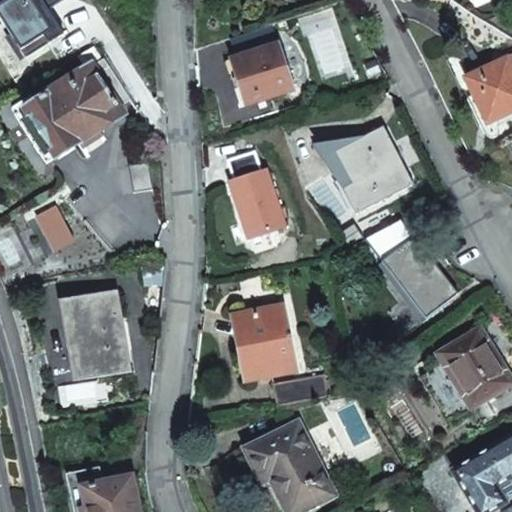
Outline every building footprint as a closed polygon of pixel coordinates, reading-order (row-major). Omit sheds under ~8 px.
[(280,44),(233,59),(248,106),(294,90),(280,44)] [(511,58),(468,79),(489,124),(511,113),(511,58)] [(49,166),(126,115),(94,66),(16,117),(49,166)] [(384,169),(380,161),(366,137),(314,145),(346,194),(331,204),(345,223),(415,185),(401,160),(384,169)] [(396,152),(380,161),(384,169),(401,160),(396,152)] [(404,220),(368,239),(401,283),(400,284),(409,297),(411,296),(427,318),(459,294),(404,220)] [(145,283),(165,285),(167,264),(154,263),(143,264),(145,283)] [(63,305),(77,379),(128,368),(115,295),(63,305)] [(285,308),(244,316),(252,356),(243,358),(247,383),(297,373),(285,308)] [(252,356),(244,316),(235,318),(243,358),(252,356)] [(511,381),(481,331),(441,355),(474,407),(511,384),(511,381)] [(279,409),(330,399),(325,377),(274,388),(279,409)] [(298,423),(247,450),(263,483),(272,479),(288,511),(303,511),(335,496),(298,423)] [(511,438),(456,471),(479,511),(492,511),(507,503),(498,487),(511,478),(511,438)] [(82,511),(81,511),(140,511),(132,476),(102,483),(99,468),(66,475),(71,493),(83,490),(87,511),(82,511)] [(74,511),(81,511),(82,511),(87,511),(83,490),(71,493),(74,511)]
